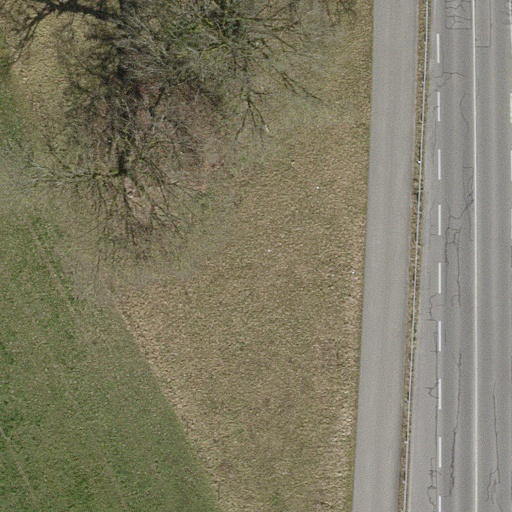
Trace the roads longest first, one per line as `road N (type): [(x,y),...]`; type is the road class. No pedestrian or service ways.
road 1 (track): [(382,511),(403,0)]
road 2 (secondary): [(477,0),(477,511)]
